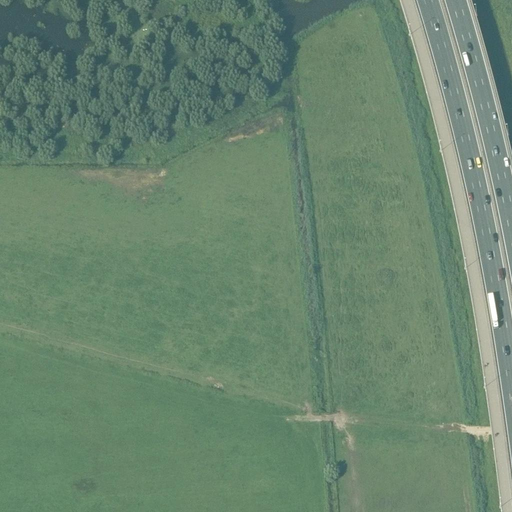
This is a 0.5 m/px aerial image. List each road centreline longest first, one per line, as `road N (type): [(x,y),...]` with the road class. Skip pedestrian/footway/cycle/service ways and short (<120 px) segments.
road 1 (unclassified): [(507,511),(460,213),(406,0)]
road 2 (motorway): [(426,0),(465,141),(511,400)]
road 3 (motorway): [(511,235),(453,0)]
